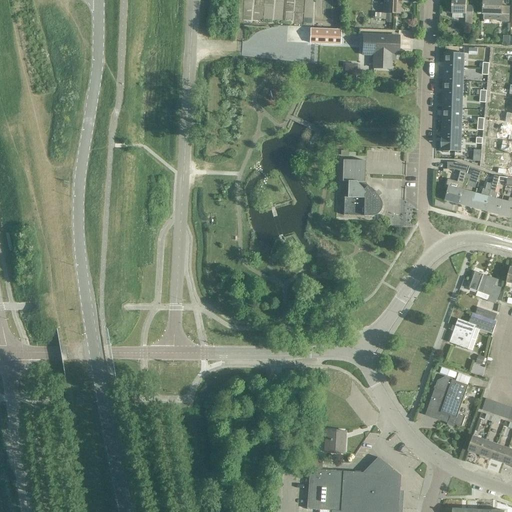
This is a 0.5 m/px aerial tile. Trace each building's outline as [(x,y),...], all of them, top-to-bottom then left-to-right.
[(378,0),(379,0),(383,0),(383,14),(392,14),(399,14),(399,0),(378,0)] [(472,24),(473,6),(466,6),(465,0),(451,0),(451,14),(465,15),(464,24),(472,24)] [(508,22),(509,7),(501,6),(501,0),(483,0),(483,14),(501,15),(500,22),(508,22)] [(375,13),(374,20),(385,20),(385,23),(392,24),(392,14),(383,14),(375,13)] [(309,29),(309,43),(339,44),(339,30),(309,29)] [(398,55),(398,37),(362,36),(362,55),(373,56),(373,69),(390,69),(391,54),(398,55)] [(463,68),(464,54),(444,54),(444,68),(463,68)] [(345,64),(344,79),(356,80),(356,77),(362,78),(362,71),(356,71),(356,65),(345,64)] [(463,82),(463,68),(444,68),(443,82),(463,82)] [(462,96),(463,82),(443,82),(443,95),(462,96)] [(462,110),(462,96),(443,95),(442,109),(462,110)] [(461,124),(462,110),(442,109),(442,123),(461,124)] [(461,138),(461,124),(442,123),(441,137),(461,138)] [(460,152),(461,138),(441,137),(441,151),(443,151),(443,153),(449,153),(449,151),(460,152)] [(344,197),(343,216),(370,217),(374,216),(377,215),(379,212),(381,209),(381,205),(380,201),(378,198),(377,197),(379,196),(376,191),(374,193),(364,183),(365,161),(342,161),(341,182),(347,182),(347,198),(344,197)] [(467,175),(469,167),(460,164),(448,163),(447,171),(456,171),(460,172),(457,183),(448,180),(446,188),(449,189),(445,201),(459,205),(461,196),(462,191),(464,184),(467,175)] [(467,175),(466,178),(469,180),(478,183),(479,179),(482,171),(475,169),(469,167),(467,175)] [(490,191),(485,211),(498,215),(498,213),(501,202),(496,200),(498,194),(495,193),(500,177),(494,176),(492,185),(490,191)] [(474,200),(472,208),(485,211),(490,191),(492,185),(487,183),(485,190),(483,190),(481,196),(475,195),(474,200)] [(475,195),(462,191),(461,196),(459,205),(472,208),(474,200),(475,195)] [(498,213),(498,215),(511,218),(511,215),(511,199),(509,199),(508,204),(501,202),(498,213)] [(496,305),(501,289),(495,287),(497,281),(484,277),(484,276),(476,272),(470,290),(478,293),(478,292),(491,297),(489,302),(496,305)] [(478,307),(475,314),(494,321),(496,314),(478,307)] [(495,326),(488,324),(472,318),(470,324),(459,320),(450,343),(468,350),(476,327),(485,331),(493,333),(495,326)] [(479,355),(476,362),(482,365),(484,365),(487,358),(485,357),(479,355)] [(439,382),(436,389),(427,416),(462,428),(466,418),(458,415),(468,387),(446,379),(439,382)] [(488,412),(491,401),(486,399),(482,410),(488,412)] [(491,401),(488,412),(493,414),(497,402),(491,401)] [(497,402),(493,414),(498,415),(502,404),(497,402)] [(502,404),(498,415),(503,417),(507,406),(502,404)] [(511,407),(507,406),(503,417),(509,419),(511,412),(511,408),(511,407)] [(344,454),(345,432),(326,431),(324,453),(344,454)] [(480,455),(486,440),(473,436),(468,451),(480,455)] [(497,444),(486,440),(480,455),(492,459),(497,444)] [(497,444),(492,459),(503,463),(509,449),(497,444)] [(511,449),(509,449),(503,463),(511,466),(511,449)] [(398,511),(400,476),(377,459),(362,473),(343,472),(321,471),(322,462),(310,461),(310,470),(307,510),(331,511),(330,511),(398,511)]
